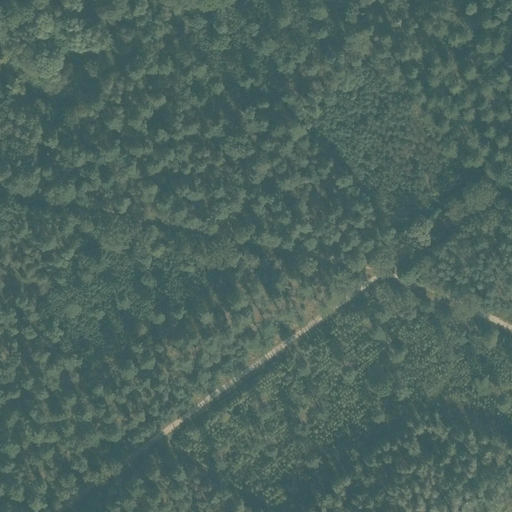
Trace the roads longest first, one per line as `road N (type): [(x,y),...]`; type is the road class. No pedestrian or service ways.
road 1 (track): [(387,269),(62,511)]
road 2 (track): [(0,178),(380,253),(387,269)]
road 3 (track): [(511,175),(387,269)]
road 4 (track): [(387,269),(511,325)]
